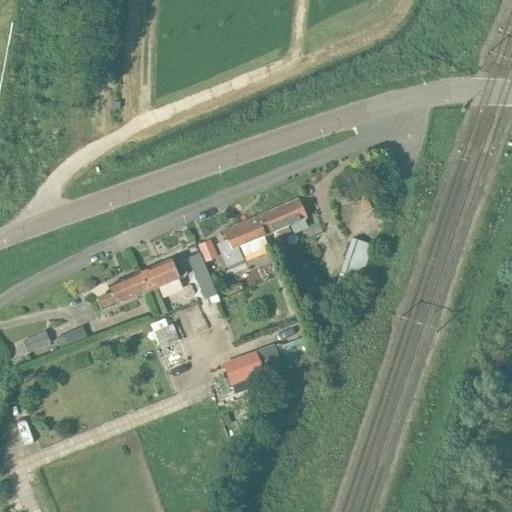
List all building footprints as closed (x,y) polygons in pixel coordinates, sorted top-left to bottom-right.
[(376,206),(369,190),(357,195),(362,206),(359,207),(362,212),(376,206)] [(257,216),(266,237),(279,231),(282,237),(291,233),(288,227),(307,220),(299,199),(257,216)] [(228,243),(219,247),(226,264),(241,258),(237,249),(248,244),(266,237),(257,216),(255,217),(224,232),(228,243)] [(219,258),(211,239),(198,245),(206,263),(219,258)] [(352,240),(337,284),(348,288),(363,244),(352,240)] [(199,255),(188,260),(202,294),(213,289),(199,255)] [(173,268),(172,265),(170,261),(140,274),(147,292),(178,280),(178,279),(186,276),(181,263),(180,263),(180,265),(173,268)] [(140,274),(109,287),(112,295),(99,300),(104,311),(147,292),(140,274)] [(82,327),(55,339),(59,349),(86,337),(82,327)] [(22,342),(26,351),(27,354),(50,343),(45,332),(22,342)] [(275,345),(257,351),(266,375),(284,369),(280,358),(286,356),(281,344),(275,346),(275,345)] [(232,384),(262,374),(255,354),(225,366),(232,384)]
